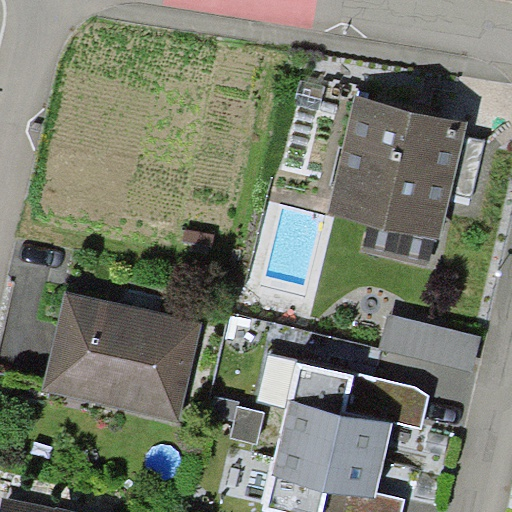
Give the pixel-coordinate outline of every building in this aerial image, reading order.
[(363,94),(336,211),(371,220),(446,236),(473,119),(363,94)] [(371,220),(365,247),(440,263),(446,236),(371,220)] [(64,290),(41,391),(179,423),(202,322),(64,290)] [(384,306),(376,341),(472,365),(481,330),(384,306)] [(393,511),(423,383),(299,354),(268,490),(363,511),(393,511)] [(237,398),(229,430),(272,440),(279,408),(237,398)] [(57,510),(1,496),(0,501),(0,511),(86,511),(59,505),(57,510)]
